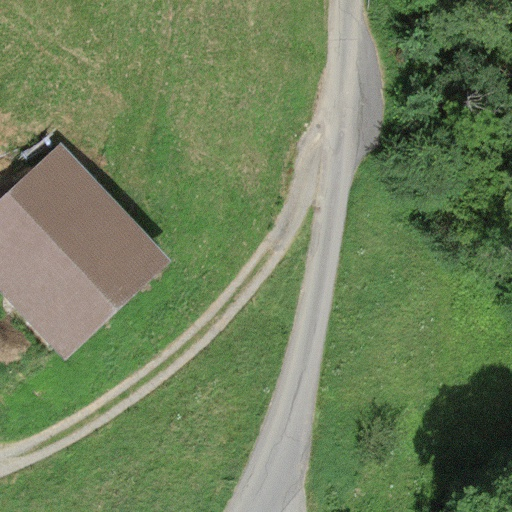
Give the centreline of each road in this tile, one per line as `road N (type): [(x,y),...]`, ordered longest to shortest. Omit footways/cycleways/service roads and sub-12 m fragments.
road 1 (unclassified): [(353,0),(324,314),(306,394),(256,511)]
road 2 (track): [(0,469),(123,404),(194,341),(264,267),(310,165),(346,113)]
